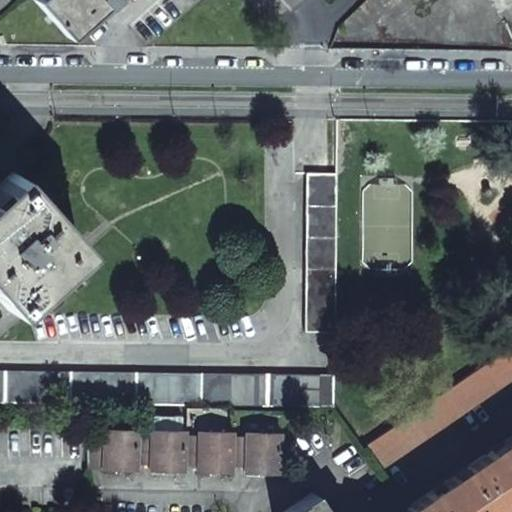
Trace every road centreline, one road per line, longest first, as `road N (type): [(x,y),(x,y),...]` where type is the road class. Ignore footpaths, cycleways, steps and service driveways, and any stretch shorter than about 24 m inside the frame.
road 1 (residential): [(314,76),(312,135),(278,180),(276,328),(265,348),(241,357),(0,353)]
road 2 (residential): [(0,73),(314,76)]
road 3 (residential): [(249,500),(318,473),(348,502),(378,501),(511,410)]
road 4 (residential): [(314,76),(511,78)]
road 5 (residential): [(114,498),(249,500)]
